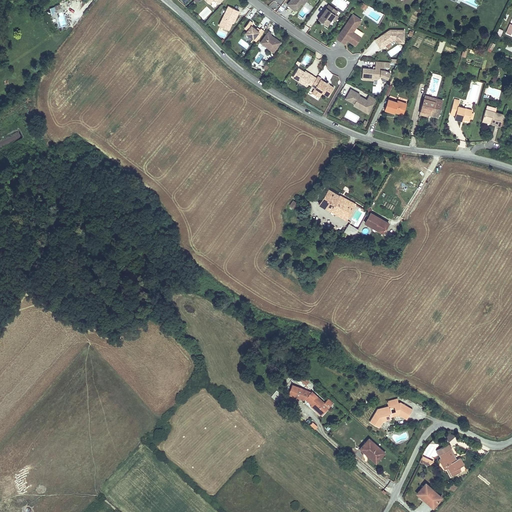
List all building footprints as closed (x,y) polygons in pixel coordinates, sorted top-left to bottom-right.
[(290,0),(287,4),(295,10),(302,0),(290,0)] [(363,2),(360,7),(365,10),(368,5),(363,2)] [(55,10),(62,8),(61,4),(49,7),(51,14),(56,13),(55,10)] [(327,25),(335,14),(338,11),(329,4),(318,19),(327,25)] [(233,21),(234,22),(239,11),(229,6),(219,25),(228,30),(233,21)] [(353,14),(336,39),(345,45),(347,41),(355,46),(361,38),(353,32),(362,20),(353,14)] [(259,31),(256,29),(251,25),(253,23),(250,20),(244,27),(248,30),(245,33),(256,41),(264,31),(261,29),(260,30),(259,31)] [(380,36),(385,45),(393,40),(396,40),(396,42),(404,43),(404,30),(390,29),(380,36)] [(270,36),(271,35),(272,33),(268,31),(260,42),(274,52),(281,42),(275,38),(275,39),(270,36)] [(380,48),(385,45),(380,36),(375,40),(380,48)] [(306,54),(301,63),(306,66),(311,57),(306,54)] [(390,62),(376,61),(375,69),(363,68),(362,79),(374,80),(374,78),(377,79),(381,76),(381,75),(383,75),(387,78),(391,71),(385,68),(385,66),(389,66),(390,62)] [(313,75),(310,73),(309,74),(298,68),(292,77),(307,86),(308,84),(313,75)] [(317,77),(313,75),(308,84),(311,86),(317,77)] [(318,76),(311,86),(328,96),(334,87),(329,84),(327,85),(326,83),(321,79),(321,78),(318,76)] [(345,98),(355,103),(355,102),(364,107),(362,110),(368,113),(376,99),(369,95),(367,100),(357,94),(357,93),(351,89),(345,98)] [(421,110),(429,113),(430,112),(432,112),(431,115),(438,116),(442,100),(436,98),(435,101),(424,98),(421,110)] [(395,110),(403,113),(406,103),(397,100),(397,102),(388,99),(385,110),(394,113),(395,110)] [(472,110),(458,106),(459,102),(454,101),(450,114),(455,115),(454,119),(462,121),(462,119),(469,121),(470,119),(472,119),(473,113),(471,113),(472,110)] [(495,111),(486,109),(485,109),(482,118),(491,121),(491,123),(500,125),(503,114),(495,111)] [(379,218),(329,190),(319,206),(344,220),(346,216),(350,217),(347,222),(351,224),(350,225),(362,232),(367,224),(373,227),(379,218)] [(391,224),(379,218),(373,227),(385,234),(391,224)] [(419,224),(412,220),(409,225),(406,222),(404,226),(407,228),(414,233),(419,224)] [(414,233),(407,228),(403,234),(410,239),(414,233)] [(303,376),(299,380),(305,385),(309,381),(303,376)] [(324,409),(330,402),(317,391),(311,398),(317,404),(324,409)] [(404,412),(411,415),(417,404),(404,398),(402,399),(400,395),(390,399),(392,403),(399,400),(399,401),(397,403),(399,407),(402,406),(404,412)] [(335,406),(330,402),(324,409),(317,404),(316,405),(327,414),(335,406)] [(395,407),(393,404),(392,404),(388,406),(388,408),(385,410),(380,408),(375,421),(385,425),(388,419),(387,416),(390,415),(391,418),(396,416),(396,415),(394,411),(395,407)] [(402,406),(399,407),(400,408),(394,411),(396,415),(404,412),(402,406)] [(392,452),(375,438),(366,448),(370,451),(381,461),(385,456),(387,457),(392,452)] [(460,457),(452,443),(441,449),(449,464),(450,463),(455,474),(463,470),(461,466),(466,463),(462,456),(460,457)] [(422,456),(419,463),(430,466),(432,460),(422,456)] [(446,499),(431,486),(422,496),(437,509),(446,499)]
